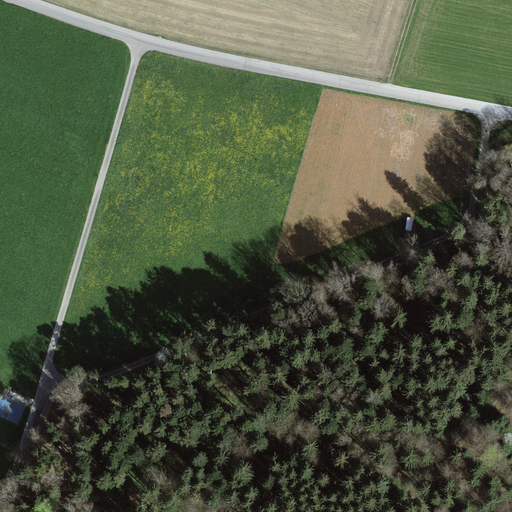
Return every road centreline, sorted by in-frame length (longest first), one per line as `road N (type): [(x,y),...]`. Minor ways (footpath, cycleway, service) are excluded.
road 1 (unclassified): [(511,116),(181,51),(22,0)]
road 2 (track): [(47,368),(88,382),(466,225)]
road 3 (track): [(140,40),(47,368)]
road 4 (track): [(511,293),(466,225),(492,113)]
road 5 (track): [(511,389),(391,511)]
road 6 (track): [(0,509),(47,368)]
